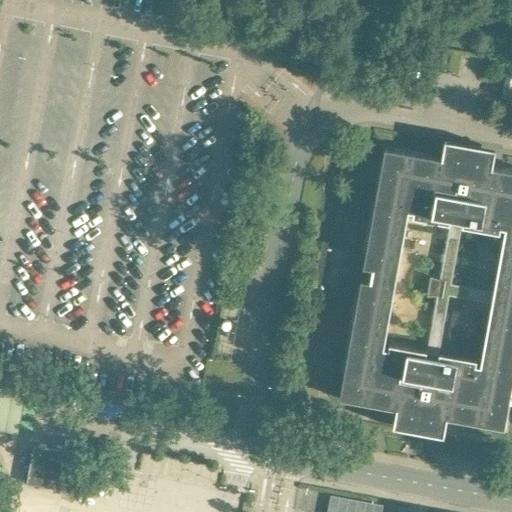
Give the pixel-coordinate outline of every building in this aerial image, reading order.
[(511,104),(511,65),(510,65),(502,102),(511,104)] [(511,171),(492,168),(495,149),(445,140),(441,159),(384,149),(363,267),(372,269),(370,281),(360,280),(339,398),(396,409),(393,428),(443,437),(447,418),(504,428),(511,382),(511,171)] [(0,371),(0,427),(20,430),(26,375),(0,371)] [(75,493),(83,454),(78,453),(34,445),(28,476),(56,481),(54,489),(75,493)] [(331,495),(327,511),(381,511),(383,505),(331,495)]
